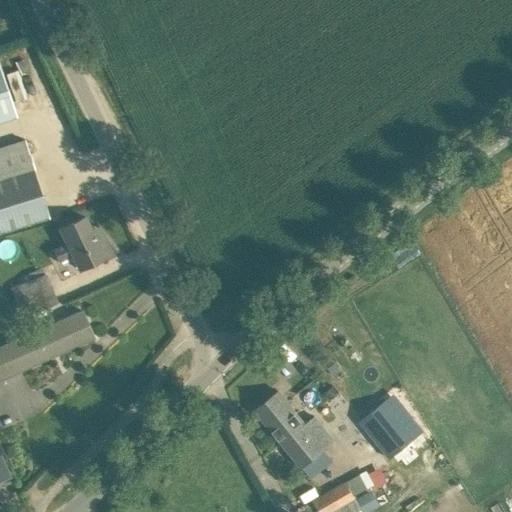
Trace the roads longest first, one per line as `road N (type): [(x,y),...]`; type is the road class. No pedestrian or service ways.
road 1 (unclassified): [(213,365),(36,0)]
road 2 (tertiary): [(213,365),(511,129)]
road 3 (tertiary): [(73,511),(213,365)]
